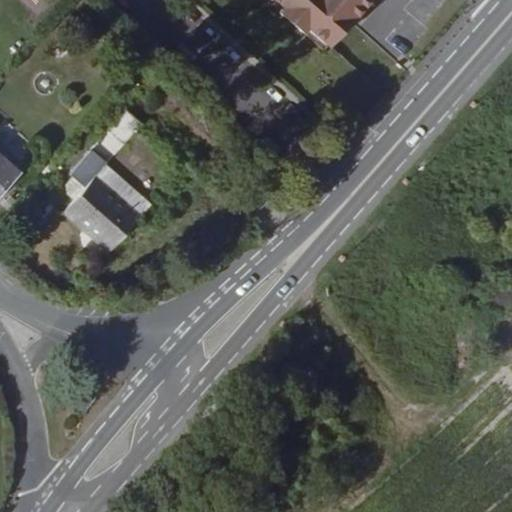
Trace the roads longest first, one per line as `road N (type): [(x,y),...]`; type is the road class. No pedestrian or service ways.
road 1 (secondary): [(174,386),(511,10)]
road 2 (residential): [(174,386),(125,346),(0,298)]
road 3 (residential): [(0,333),(25,401),(40,482),(68,508)]
road 4 (secondary): [(68,508),(174,386)]
